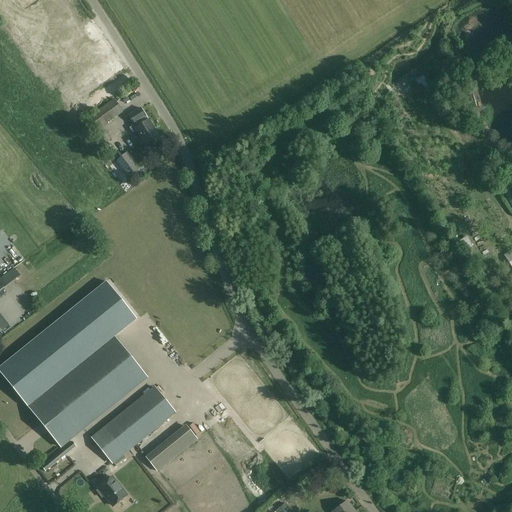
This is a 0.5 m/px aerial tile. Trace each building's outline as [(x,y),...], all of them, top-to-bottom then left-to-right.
[(94,59),(102,54),(92,40),(82,47),(81,46),(79,47),(75,42),(56,55),(64,66),(72,60),(79,70),(87,64),(90,68),(97,63),(94,59)] [(477,108),(473,94),(462,97),(458,98),(462,112),(475,108),(476,108),(477,108)] [(123,106),(129,114),(142,104),(136,96),(123,106)] [(84,121),(93,133),(102,127),(123,111),(114,98),(84,121)] [(159,136),(141,108),(129,116),(135,125),(131,128),(132,130),(135,128),(145,144),(159,136)] [(93,133),(98,140),(102,146),(111,140),(102,127),(93,133)] [(140,168),(127,151),(115,161),(129,177),(140,168)] [(511,191),(510,187),(501,192),(511,209),(511,191)] [(511,267),(511,248),(503,255),(511,267)] [(27,286),(35,281),(32,277),(25,282),(27,286)] [(0,365),(0,374),(27,408),(60,449),(148,379),(115,336),(135,320),(105,281),(0,365)] [(26,305),(30,302),(21,292),(17,296),(26,305)] [(176,413),(154,387),(90,439),(111,465),(176,413)] [(197,440),(186,426),(145,458),(157,473),(197,440)] [(134,455),(114,468),(120,476),(139,463),(134,455)] [(102,499),(103,498),(112,508),(128,496),(112,476),(96,489),(97,490),(96,492),(102,499)] [(332,511),(355,511),(347,501),(332,511)]
